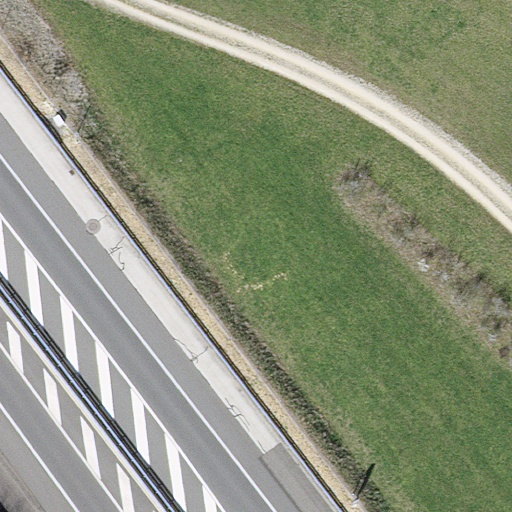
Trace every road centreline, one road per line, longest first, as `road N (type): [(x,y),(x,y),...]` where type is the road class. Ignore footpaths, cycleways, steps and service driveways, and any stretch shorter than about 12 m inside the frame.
road 1 (track): [(511,220),(389,116),(311,75),(123,0)]
road 2 (trunk): [(245,511),(0,182)]
road 3 (trunk): [(0,369),(103,511)]
